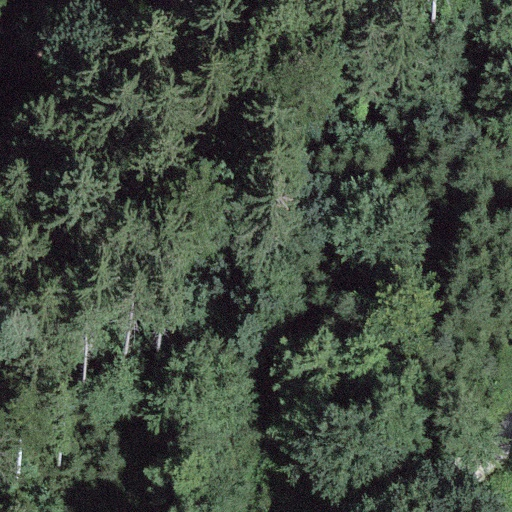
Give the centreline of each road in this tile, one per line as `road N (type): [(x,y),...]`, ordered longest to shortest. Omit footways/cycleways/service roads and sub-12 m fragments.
road 1 (track): [(0,164),(195,0)]
road 2 (track): [(511,435),(403,511)]
